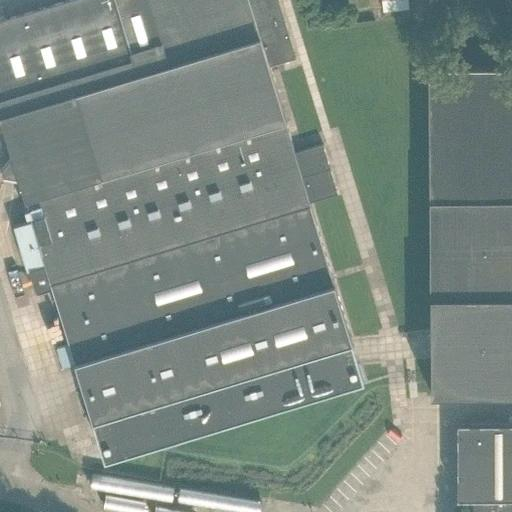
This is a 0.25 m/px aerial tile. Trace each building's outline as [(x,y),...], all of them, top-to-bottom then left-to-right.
[(64,0),(0,19),(0,114),(12,157),(11,157),(1,170),(3,175),(17,178),(20,177),(33,221),(13,226),(27,271),(30,270),(37,292),(53,287),(93,420),(349,343),(307,204),(335,196),(321,148),(293,157),(266,67),(293,59),(276,0),(64,0)] [(368,0),(352,0),(354,9),(369,8),(368,0)] [(409,11),(408,0),(381,0),(384,13),(409,11)] [(511,67),(428,68),(431,395),(511,394),(511,67)] [(511,511),(511,423),(457,424),(457,499),(473,498),(472,511),(511,511)] [(111,511),(84,492),(76,502),(90,511),(111,511)]
